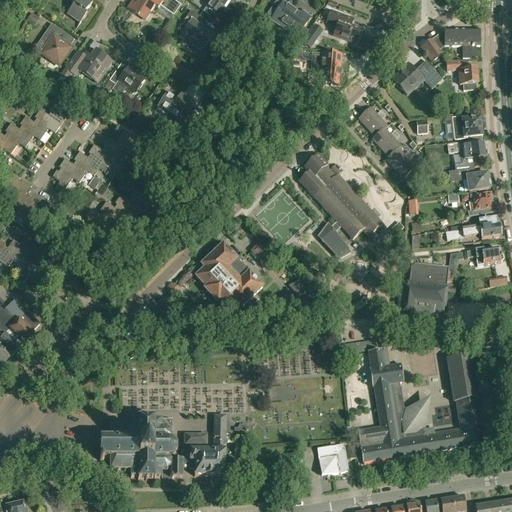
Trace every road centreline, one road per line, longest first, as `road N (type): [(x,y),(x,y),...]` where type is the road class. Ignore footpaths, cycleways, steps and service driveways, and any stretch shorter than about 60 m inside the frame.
road 1 (residential): [(416,38),(122,317)]
road 2 (residential): [(154,344),(390,321)]
road 3 (residential): [(344,504),(511,478)]
road 4 (residential): [(117,0),(101,22),(104,36),(200,78),(209,73)]
road 5 (unclassified): [(65,263),(67,209),(46,194),(47,171),(75,135)]
road 6 (residential): [(11,458),(47,420),(77,352)]
